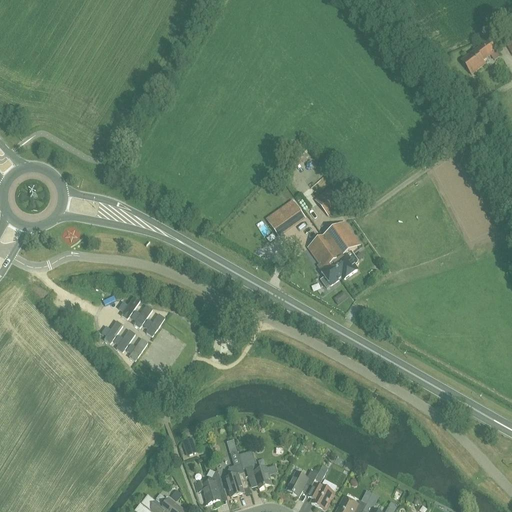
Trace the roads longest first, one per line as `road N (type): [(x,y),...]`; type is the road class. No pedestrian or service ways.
road 1 (unclassified): [(511,491),(423,405),(202,289),(112,260),(69,255),(36,273),(10,258)]
road 2 (primary): [(499,424),(193,249)]
road 3 (unclassified): [(511,197),(463,113),(372,0)]
road 4 (primary): [(193,249),(129,209),(63,192)]
road 5 (track): [(359,215),(476,132)]
road 6 (primary): [(56,217),(193,249)]
